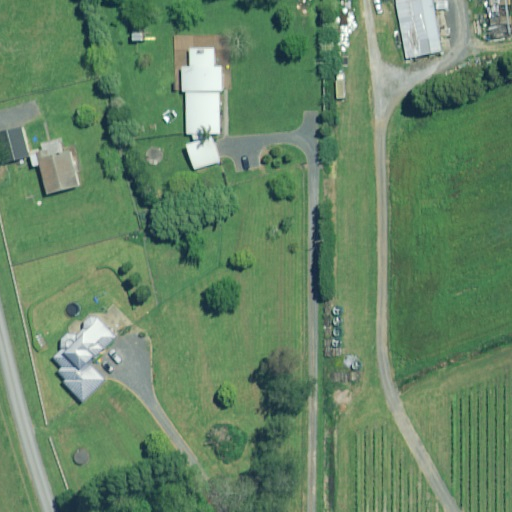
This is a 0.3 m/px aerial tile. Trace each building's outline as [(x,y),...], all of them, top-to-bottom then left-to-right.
[(441,53),(430,0),(395,0),(407,59),(441,53)] [(145,42),(145,31),(131,30),(131,41),(145,42)] [(187,92),(220,92),(223,92),(223,68),(216,68),(216,50),(191,49),(191,68),(183,68),(183,92),(187,92)] [(354,52),(342,53),(344,81),(356,80),(354,52)] [(220,92),(187,92),(186,134),(195,134),(194,144),(185,144),(193,170),(217,163),(217,135),(220,135),(220,92)] [(30,158),(23,129),(0,134),(0,146),(4,164),(30,158)] [(63,153),(60,140),(42,145),(44,153),(33,156),(36,167),(42,166),(50,195),(80,187),(71,151),(63,153)] [(97,318),(96,318),(94,317),(93,317),(91,317),(90,318),(89,318),(88,319),(87,320),(86,321),(85,323),(85,324),(85,325),(85,327),(85,328),(85,329),(77,337),(76,336),(74,335),(73,335),(71,334),(69,334),(68,334),(66,335),(64,336),(63,337),(62,338),(61,340),(60,341),(60,343),(60,345),(60,347),(61,348),(61,350),(63,351),(55,359),(64,368),(60,372),(68,381),(66,383),(85,402),(106,382),(90,365),(117,339),(97,318)]
